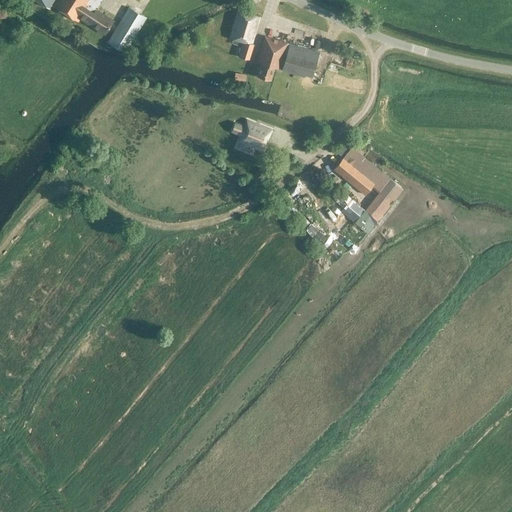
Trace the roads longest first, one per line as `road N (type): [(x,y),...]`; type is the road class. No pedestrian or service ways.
road 1 (track): [(373,66),(364,109),(278,186),(233,214),(162,226)]
road 2 (tertiary): [(511,70),(410,48),(295,0)]
road 3 (track): [(0,248),(47,194),(75,184),(162,226)]
